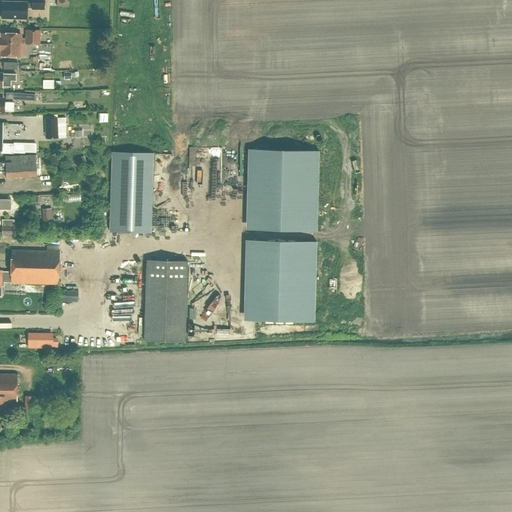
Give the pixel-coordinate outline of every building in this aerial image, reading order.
[(44,10),(44,0),(32,0),(32,3),(27,3),(27,2),(2,2),(2,19),(27,20),(27,9),(32,9),(32,10),(44,10)] [(52,45),(52,38),(45,38),(45,37),(39,37),(39,31),(27,31),(26,38),(20,38),(21,34),(1,34),(1,56),(20,56),(20,44),(52,45)] [(70,61),(60,62),(60,71),(71,70),(70,61)] [(18,81),(19,74),(3,74),(0,73),(0,87),(2,87),(2,86),(11,87),(11,81),(18,81)] [(54,88),(54,81),(43,80),(43,88),(54,88)] [(35,101),(35,94),(6,92),(6,99),(35,101)] [(13,112),(14,103),(1,102),(0,98),(0,112),(0,111),(13,112)] [(45,139),(57,138),(56,118),(44,118),(45,139)] [(0,123),(0,150),(1,151),(1,153),(25,154),(25,152),(36,152),(36,144),(2,143),(2,123),(0,123)] [(258,149),(256,230),(316,231),(319,151),(258,149)] [(111,231),(152,233),(155,153),(113,152),(111,231)] [(36,176),(35,155),(5,156),(5,162),(0,162),(0,171),(6,172),(6,178),(36,176)] [(50,209),(43,209),(44,225),(52,224),(50,209)] [(314,322),(316,241),(256,240),(254,320),(314,322)] [(59,251),(11,250),(10,272),(2,272),(2,270),(0,269),(0,296),(1,296),(1,287),(1,286),(3,286),(3,281),(10,281),(10,283),(58,284),(59,251)] [(187,342),(189,261),(148,260),(145,341),(187,342)] [(78,301),(78,290),(58,290),(57,301),(78,301)] [(52,338),(52,335),(28,335),(28,348),(57,348),(58,338),(52,338)] [(0,402),(13,403),(13,373),(0,372),(0,402)]
